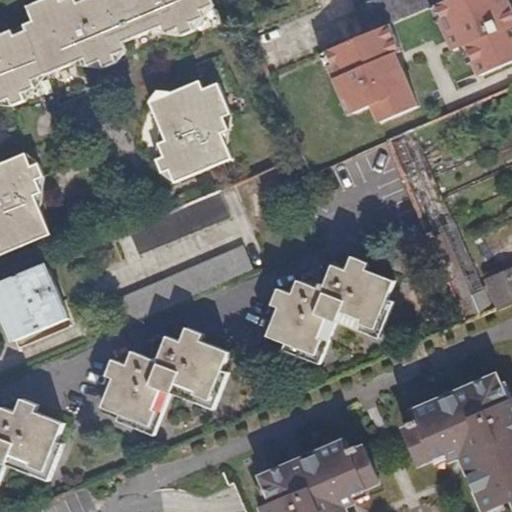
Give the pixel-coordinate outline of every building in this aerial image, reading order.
[(195,21),(207,15),(217,3),(215,0),(84,0),(34,21),(0,35),(0,102),(13,98),(15,105),(29,99),(27,92),(39,87),(36,79),(49,74),(46,66),(59,61),(62,68),(87,57),(91,66),(104,59),(107,67),(120,61),(117,53),(130,49),(127,41),(124,33),(136,28),(139,35),(152,30),(169,32),(181,26),(185,33),(198,28),(195,21)] [(34,21),(84,0),(44,0),(28,7),(34,21)] [(391,0),(361,13),(370,34),(391,25),(439,5),(451,0),(391,0)] [(511,6),(509,0),(451,0),(439,5),(445,20),(443,21),(456,51),(468,45),(482,76),(511,63),(511,6)] [(198,28),(207,15),(195,21),(198,28)] [(403,52),(391,25),(370,34),(329,51),(336,66),(333,67),(347,100),(350,99),(357,114),(376,106),(383,123),(420,107),(397,54),(403,52)] [(127,41),(139,35),(136,28),(124,33),(127,41)] [(120,61),(130,49),(117,53),(120,61)] [(46,66),(49,74),(62,68),(59,61),(46,66)] [(36,79),(39,87),(49,74),(36,79)] [(200,89),(206,87),(202,77),(196,80),(200,89)] [(222,80),(206,87),(200,89),(196,80),(175,90),(160,87),(153,99),(160,96),(166,109),(158,112),(162,122),(169,137),(161,141),(166,154),(159,157),(166,172),(173,168),(178,182),(236,157),(230,143),(225,131),(232,128),(227,115),(235,111),(222,80)] [(27,92),(29,99),(39,87),(27,92)] [(511,106),(511,114),(424,152),(425,154),(511,117),(511,87),(505,91),(511,106)] [(511,106),(505,91),(414,129),(424,152),(511,114),(511,106)] [(160,96),(153,99),(158,112),(166,109),(160,96)] [(511,117),(425,154),(433,174),(511,140),(511,117)] [(169,137),(162,122),(161,141),(169,137)] [(387,141),(467,324),(499,311),(488,288),(482,290),(470,262),(462,243),(461,240),(453,222),(452,218),(443,199),(442,196),(434,177),(433,174),(425,154),(424,152),(414,129),(387,141)] [(511,143),(434,177),(442,196),(511,166),(511,143)] [(8,242),(11,251),(55,233),(44,208),(38,194),(46,191),(41,178),(48,175),(42,160),(35,164),(29,151),(0,162),(0,245),(1,245),(8,242)] [(42,160),(29,151),(35,164),(42,160)] [(173,168),(166,172),(178,182),(173,168)] [(511,169),(443,199),(452,218),(511,192),(511,169)] [(219,190),(127,229),(138,255),(230,216),(219,190)] [(511,197),(453,222),(461,240),(511,217),(511,197)] [(511,221),(462,243),(470,262),(511,244),(511,221)] [(5,254),(11,251),(8,242),(1,245),(5,254)] [(116,304),(127,329),(257,273),(246,247),(116,304)] [(375,333),(395,285),(365,273),(368,265),(352,259),(347,273),(333,267),(323,292),(298,282),(293,296),(280,290),(273,306),(281,309),(270,338),(319,357),(325,342),(321,340),(329,321),(337,325),(341,315),(361,323),(360,327),(375,333)] [(49,262),(0,282),(0,297),(18,342),(73,319),(49,262)] [(511,277),(488,288),(499,311),(511,305),(511,277)] [(196,392),(195,396),(211,403),(231,355),(203,344),(206,336),(191,329),(185,343),(172,338),(161,362),(136,352),(130,366),(117,360),(110,375),(118,378),(107,407),(154,427),(161,412),(156,410),(166,389),(174,393),(177,384),(196,392)] [(469,455),(467,456),(472,469),(469,470),(481,498),(484,497),(490,511),(511,502),(511,403),(500,376),(472,388),(478,403),(467,408),(463,399),(447,406),(445,399),(416,412),(420,420),(411,424),(413,428),(408,430),(422,465),(449,454),(453,462),(460,459),(461,447),(466,447),(469,455)] [(478,403),(472,388),(445,399),(447,406),(463,399),(467,408),(478,403)] [(48,473),(68,425),(38,413),(41,405),(26,399),(20,412),(5,407),(0,419),(0,460),(10,464),(13,455),(34,463),(33,467),(48,473)] [(349,441),(321,453),(324,460),(297,471),(294,464),(266,477),(277,504),(270,507),(271,511),(345,511),(344,509),(342,509),(339,503),(343,498),(352,505),(358,503),(355,495),(382,483),(367,447),(363,450),(361,446),(353,450),(349,441)] [(466,456),(467,456),(469,455),(466,447),(461,447),(460,459),(466,456)] [(324,460),(321,453),(294,464),(297,471),(324,460)] [(344,509),(352,505),(343,498),(339,503),(342,509),(344,509)]
